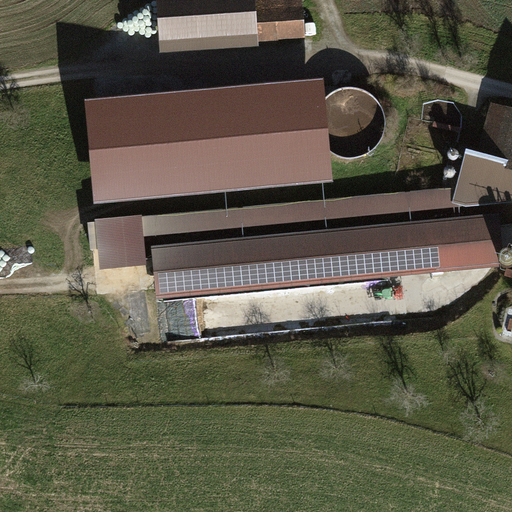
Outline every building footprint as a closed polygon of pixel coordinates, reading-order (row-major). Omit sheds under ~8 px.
[(251,0),(161,0),(164,43),(304,34),(303,9),(252,12),(251,0)] [(331,130),(374,149),(394,105),(351,85),(331,130)] [(472,155),(466,180),(511,192),(511,114),(495,110),(482,158),(472,155)] [(102,183),(164,181),(162,114),(99,117),(102,183)] [(463,180),(461,190),(462,205),(511,202),(511,192),(466,180),(463,180)] [(461,190),(133,220),(135,236),(462,205),(461,190)] [(496,219),(152,251),(157,297),(500,265),(496,219)] [(137,262),(135,236),(133,220),(106,223),(110,265),(137,262)]
